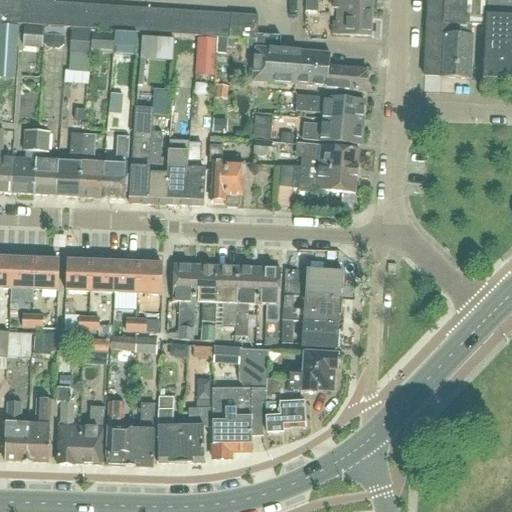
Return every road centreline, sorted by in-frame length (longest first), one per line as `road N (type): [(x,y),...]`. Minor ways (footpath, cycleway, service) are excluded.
road 1 (residential): [(380,237),(0,216)]
road 2 (tertiary): [(0,504),(162,510),(232,501),(287,486),(353,451)]
road 3 (residential): [(378,430),(368,383),(380,237)]
road 4 (tertiary): [(378,430),(483,321)]
road 5 (residential): [(387,229),(483,321)]
road 6 (residential): [(511,120),(392,113)]
